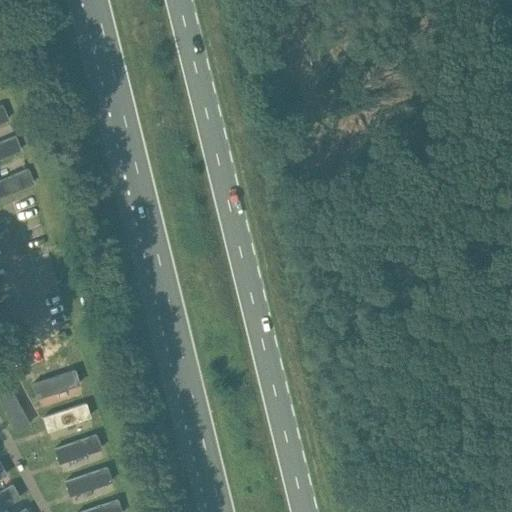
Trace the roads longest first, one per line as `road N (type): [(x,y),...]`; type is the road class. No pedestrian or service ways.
road 1 (primary): [(301,511),(174,0)]
road 2 (primary): [(93,0),(219,511)]
